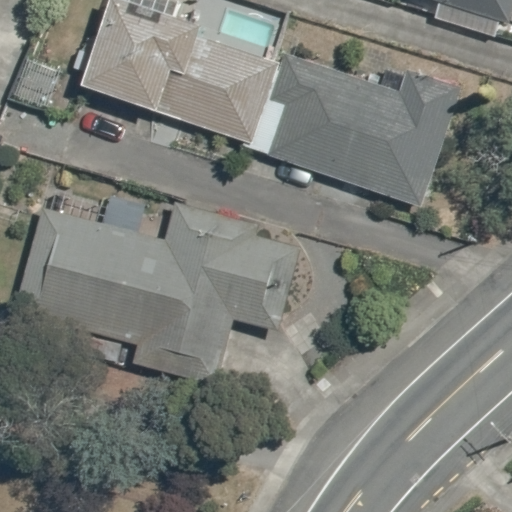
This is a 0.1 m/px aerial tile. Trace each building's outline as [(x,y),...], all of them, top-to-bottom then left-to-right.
[(191,5),(176,0),(123,0),(96,86),(95,91),(252,143),(255,144),(283,61),(184,28),(191,5)] [(511,0),(440,0),(443,1),(438,20),(496,36),(511,40),(511,0)] [(76,74),(29,57),(15,99),(62,115),(76,74)] [(255,144),(253,149),(428,208),(461,112),(295,57),(281,100),(272,97),(283,61),(255,144)] [(303,243),(178,211),(170,240),(42,207),(16,310),(224,363),(236,318),(281,330),(303,243)]
